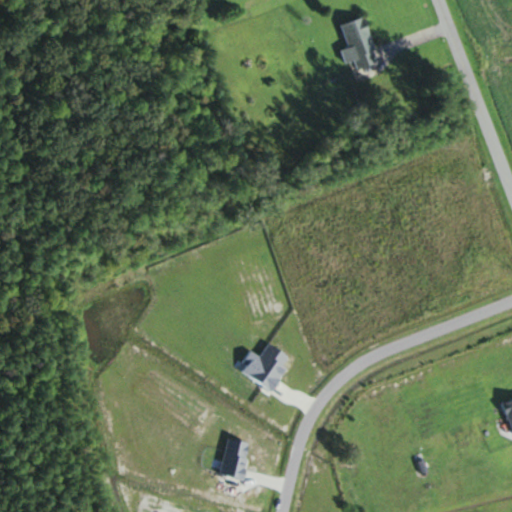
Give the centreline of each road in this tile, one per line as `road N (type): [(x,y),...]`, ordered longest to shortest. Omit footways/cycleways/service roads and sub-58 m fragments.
road 1 (residential): [(511,297),(428,325),(332,385),(300,439),(280,511)]
road 2 (tertiary): [(511,191),(437,0)]
